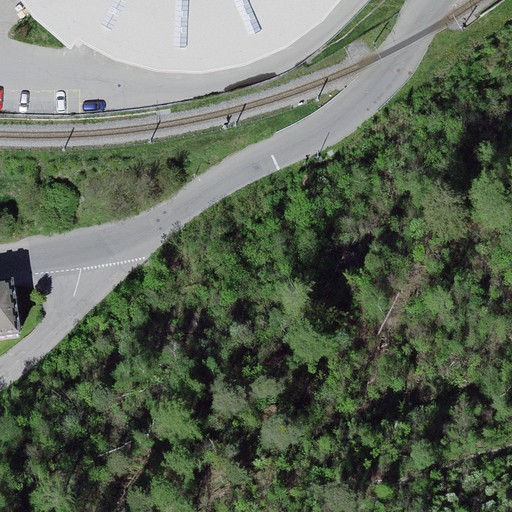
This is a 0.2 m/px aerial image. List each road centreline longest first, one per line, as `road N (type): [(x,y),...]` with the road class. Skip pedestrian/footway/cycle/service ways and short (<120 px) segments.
road 1 (unclassified): [(85,247),(144,231),(239,168),(328,124),(386,71),(432,0)]
road 2 (residential): [(0,370),(72,316),(85,247)]
